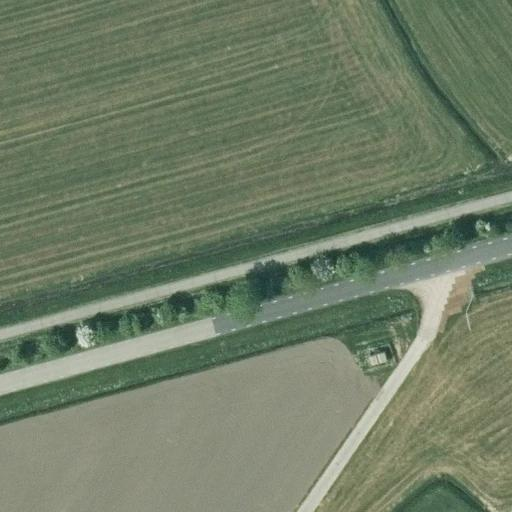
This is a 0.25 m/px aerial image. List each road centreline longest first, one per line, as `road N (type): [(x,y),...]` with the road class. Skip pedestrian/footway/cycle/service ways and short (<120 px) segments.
road 1 (tertiary): [(0,385),(511,247)]
road 2 (track): [(305,511),(411,358),(438,294),(432,268)]
